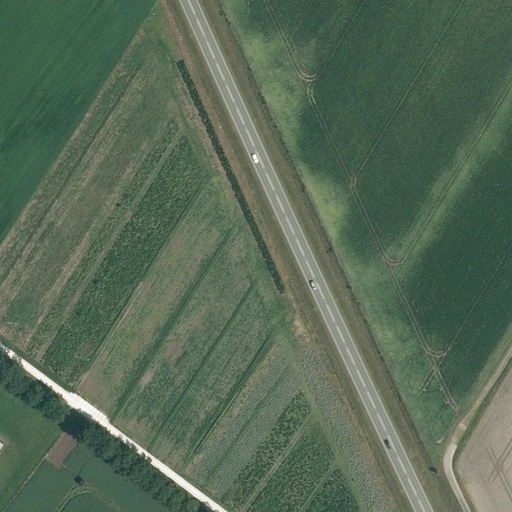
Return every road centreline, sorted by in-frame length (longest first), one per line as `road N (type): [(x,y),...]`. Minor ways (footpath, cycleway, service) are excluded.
road 1 (trunk): [(422,511),(188,0)]
road 2 (unclassified): [(221,511),(0,347)]
road 3 (track): [(466,511),(447,456),(511,346)]
